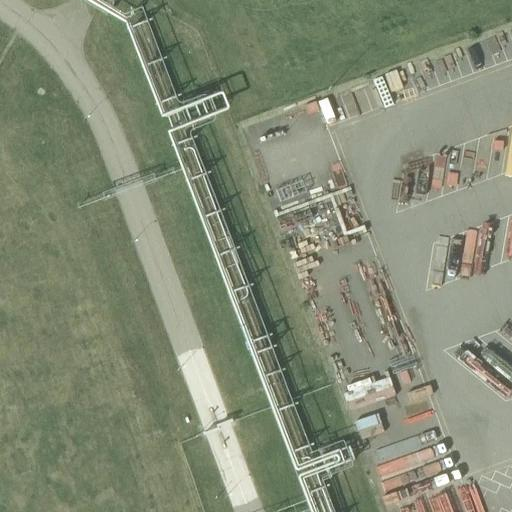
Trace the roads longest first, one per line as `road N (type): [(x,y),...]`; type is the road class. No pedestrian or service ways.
road 1 (unknown): [(511,86),(353,137),(382,231)]
road 2 (unknown): [(416,323),(453,423),(470,437),(511,432)]
road 3 (unknown): [(382,231),(511,187)]
